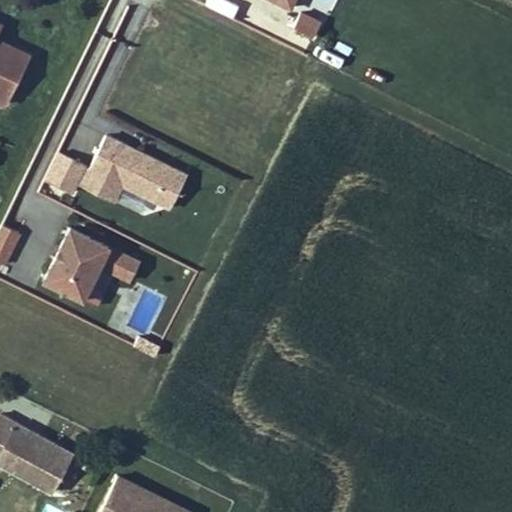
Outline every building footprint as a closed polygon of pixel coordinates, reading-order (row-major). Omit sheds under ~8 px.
[(292,0),(266,0),(288,11),(292,0)] [(318,26),(300,17),(293,30),(311,39),(318,26)] [(0,47),(0,106),(1,107),(26,60),(0,47)] [(173,207),(190,167),(105,130),(92,162),(58,147),(44,179),(74,192),(78,183),(121,201),(127,187),(173,207)] [(3,220),(0,226),(0,260),(6,263),(23,231),(3,220)] [(70,220),(43,277),(96,301),(110,271),(131,281),(143,254),(70,220)] [(0,459),(25,472),(27,468),(35,471),(33,476),(54,486),(73,449),(0,412),(0,459)] [(35,471),(27,468),(25,472),(33,476),(35,471)] [(189,511),(190,510),(115,472),(95,511),(189,511)]
